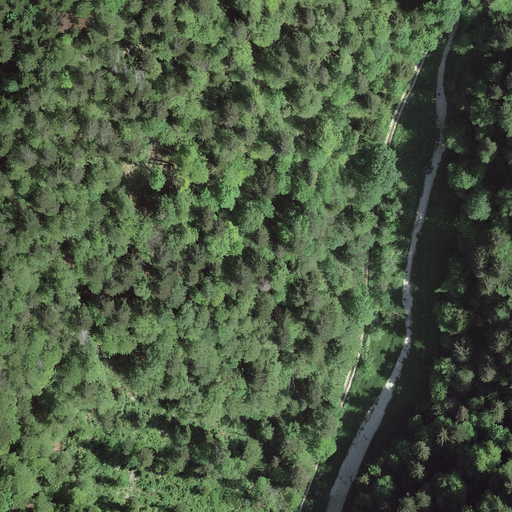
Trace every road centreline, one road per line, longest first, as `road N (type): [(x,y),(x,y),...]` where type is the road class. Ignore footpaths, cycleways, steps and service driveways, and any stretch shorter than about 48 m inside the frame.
road 1 (track): [(361,327),(367,220),(391,125),(444,0)]
road 2 (track): [(511,231),(478,132),(484,0)]
road 3 (track): [(361,327),(331,383),(237,511)]
road 4 (track): [(298,511),(351,375),(361,327)]
